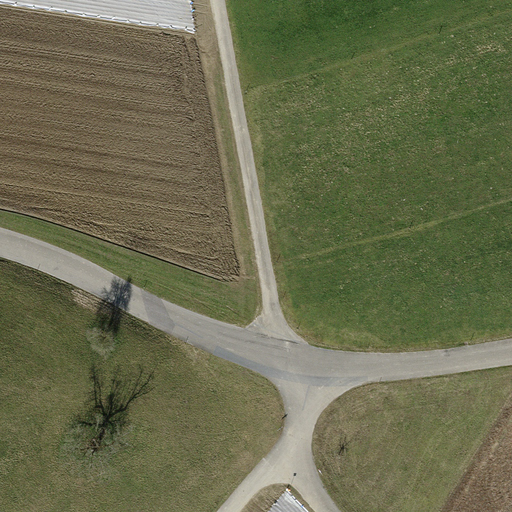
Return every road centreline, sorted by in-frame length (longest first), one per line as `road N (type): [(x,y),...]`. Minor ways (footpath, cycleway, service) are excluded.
road 1 (track): [(267,351),(273,306),(218,0)]
road 2 (tertiary): [(312,362),(267,351),(64,252),(0,230)]
road 3 (residential): [(511,351),(388,367),(312,362)]
road 4 (tertiary): [(312,362),(296,459),(330,511)]
